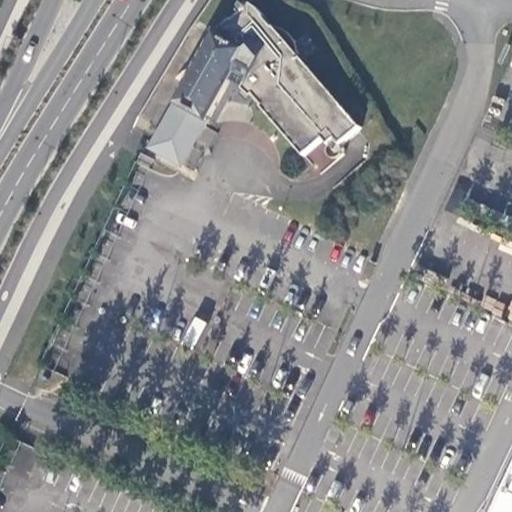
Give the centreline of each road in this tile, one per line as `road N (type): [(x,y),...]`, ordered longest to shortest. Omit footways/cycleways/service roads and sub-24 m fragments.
road 1 (primary): [(0,208),(39,132),(131,0)]
road 2 (primary): [(94,0),(0,145)]
road 3 (trunk): [(52,0),(0,117)]
